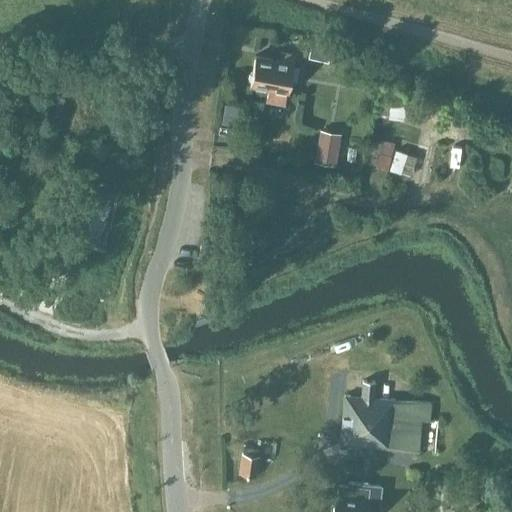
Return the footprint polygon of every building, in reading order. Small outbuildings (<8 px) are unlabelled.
[(307,57),(327,62),(330,49),(310,44),(307,57)] [(250,87),(267,90),(265,102),(284,105),(286,93),(288,93),(294,54),(282,52),(280,60),(255,56),(250,87)] [(49,58),(0,57),(0,79),(46,80),(47,82),(48,84),(56,86),(64,88),(66,81),(80,85),(81,86),(84,71),(69,65),(52,58),(49,58)] [(376,114),(415,125),(422,100),(384,89),(383,89),(376,114)] [(65,120),(71,102),(56,97),(51,116),(65,120)] [(315,163),(333,167),(340,134),(320,130),(315,163)] [(61,136),(51,134),(48,151),(58,153),(61,136)] [(375,166),(387,169),(393,142),(381,140),(380,142),(371,141),(369,153),(378,155),(375,166)] [(417,157),(395,151),(389,170),(411,177),(417,157)] [(340,445),(387,449),(419,452),(421,420),(429,420),(430,403),(391,399),(375,397),(375,382),(363,381),(361,397),(344,396),(340,445)] [(239,475),(256,477),(260,450),(243,448),(239,475)] [(330,511),(366,511),(367,511),(376,511),(378,511),(381,485),(347,482),(347,484),(337,483),(336,495),(332,494),(330,511)]
